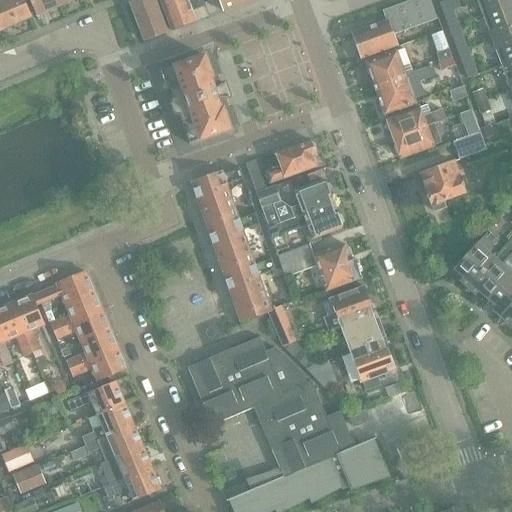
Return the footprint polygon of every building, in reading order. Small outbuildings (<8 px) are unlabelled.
[(0,0),(0,31),(31,19),(22,0),(0,0)] [(37,16),(58,7),(55,0),(29,0),(36,16),(37,16)] [(124,0),(126,5),(130,3),(145,42),(166,33),(153,0),(124,0)] [(172,32),(195,23),(186,0),(164,0),(161,1),(172,32)] [(187,0),(192,11),(205,6),(202,0),(187,0)] [(218,0),(223,12),(252,0),(218,0)] [(394,35),(437,20),(429,0),(413,0),(383,11),(386,21),(352,34),(361,59),(397,46),(394,35)] [(448,0),(439,4),(444,17),(454,13),(448,0)] [(511,0),(477,0),(511,94),(511,0)] [(459,26),(454,13),(444,17),(449,30),(459,26)] [(459,26),(449,30),(454,42),(463,38),(459,26)] [(442,32),(431,36),(437,53),(448,49),(442,32)] [(463,38),(454,42),(458,54),(468,51),(463,38)] [(370,78),(373,88),(413,74),(404,49),(364,64),(365,67),(364,70),(366,76),(369,77),(369,78),(370,78)] [(439,63),(451,58),(448,49),(437,53),(435,54),(436,56),(439,63)] [(468,51),(458,54),(463,67),(472,63),(468,51)] [(189,145),(230,131),(223,109),(221,109),(210,78),(212,78),(205,57),(164,71),(173,99),(171,99),(169,105),(172,114),(177,118),(179,117),(189,145)] [(472,63),(463,67),(467,79),(477,75),(472,63)] [(415,104),(414,100),(425,96),(419,82),(436,76),(433,66),(413,74),(373,88),(378,101),(377,101),(378,102),(377,104),(380,112),(381,112),(382,113),(383,113),(384,116),(415,104)] [(453,77),(448,86),(449,90),(462,86),(458,75),(453,77)] [(449,90),(448,91),(451,101),(466,95),(462,86),(449,90)] [(483,89),(472,93),(476,103),(487,99),(483,89)] [(487,99),(476,103),(480,114),(490,110),(487,99)] [(391,133),(394,138),(434,123),(435,124),(446,120),(443,109),(430,114),(426,105),(387,120),(387,122),(386,126),(388,131),(391,133)] [(472,111),(459,116),(467,136),(479,132),(479,130),(478,128),(472,111)] [(401,158),(434,146),(442,143),(435,124),(434,123),(394,138),(396,145),(394,149),(396,153),(400,155),(401,158)] [(489,126),(479,130),(479,132),(483,141),(493,137),(489,126)] [(460,159),(486,149),(483,141),(479,132),(467,136),(453,142),(460,159)] [(315,151),(317,151),(315,145),(313,145),(312,143),(311,144),(310,141),(276,153),(281,167),(266,173),(270,184),(317,167),(313,157),(316,157),(315,154),(316,154),(315,151)] [(443,201),(466,192),(454,161),(421,174),(435,211),(445,207),(443,201)] [(191,183),(199,207),(229,196),(226,186),(243,180),(239,168),(222,174),(221,173),(191,183)] [(317,171),(307,174),(310,182),(319,178),(317,171)] [(259,173),(250,176),(256,193),(265,190),(259,173)] [(298,205),(289,209),(280,202),(274,186),(266,189),(265,190),(256,193),(268,228),(333,206),(328,193),(330,191),(328,186),(325,185),(324,181),(294,193),(298,205)] [(199,207),(207,230),(238,219),(229,196),(199,207)] [(337,216),(333,206),(268,228),(267,229),(271,240),(307,228),(311,240),(342,228),(340,224),(341,222),(340,217),(337,216)] [(238,220),(238,219),(207,230),(215,253),(246,242),(242,231),(259,225),(255,214),(238,220)] [(488,232),(454,270),(463,279),(461,281),(467,286),(469,288),(494,260),(487,253),(498,240),(488,232)] [(215,253),(224,276),(254,265),(246,242),(215,253)] [(325,292),(361,279),(355,260),(350,262),(344,245),(313,256),(309,245),(277,257),(285,278),(316,267),(325,292)] [(494,260),(469,288),(471,290),(476,295),(479,293),(487,300),(511,271),(511,253),(500,265),(494,260)] [(271,259),(254,265),(224,276),(232,299),(262,288),(258,277),(275,271),(271,259)] [(511,271),(487,300),(496,308),(494,310),(500,316),(502,317),(511,305),(511,271)] [(60,295),(64,306),(94,293),(86,274),(56,286),(57,287),(34,297),(31,298),(34,306),(38,304),(60,295)] [(340,328),(340,329),(376,316),(375,315),(364,287),(329,300),(329,302),(323,305),(327,317),(323,318),(328,333),(340,328)] [(270,312),(262,288),(232,299),(240,322),(268,313),(270,312)] [(50,324),(53,332),(102,312),(94,293),(64,306),(69,316),(50,324)] [(43,327),(34,306),(31,298),(30,298),(30,297),(10,305),(31,354),(39,374),(49,370),(40,350),(39,351),(31,332),(43,327)] [(314,299),(308,301),(310,307),(316,305),(314,299)] [(23,357),(31,354),(10,305),(0,309),(0,333),(4,343),(15,338),(23,357)] [(511,305),(502,317),(503,319),(509,324),(511,322),(511,305)] [(270,312),(268,313),(282,347),(283,347),(294,343),(295,342),(280,307),(270,312)] [(75,332),(80,343),(109,330),(102,312),(53,332),(56,340),(75,332)] [(385,340),(376,316),(340,329),(349,353),(384,340),(384,341),(385,340)] [(65,361),(69,369),(117,349),(109,330),(80,343),(84,354),(65,361)] [(339,412),(326,418),(311,382),(306,384),(304,380),(306,378),(282,354),(274,348),(266,352),(260,338),(187,368),(212,427),(254,409),(280,471),(248,481),(252,490),(226,501),(227,502),(230,501),(234,511),(270,511),(276,509),(276,511),(282,511),(309,498),(312,503),(340,487),(342,490),(350,487),(351,489),(388,477),(373,441),(376,439),(375,438),(354,447),(339,412)] [(395,369),(384,341),(384,340),(349,353),(360,381),(359,381),(359,382),(362,381),(365,391),(380,385),(376,376),(395,369)] [(317,365),(295,344),(284,348),(306,370),(317,365)] [(67,348),(61,351),(64,358),(70,355),(67,348)] [(125,369),(117,349),(69,369),(72,377),(91,369),(96,381),(125,369)] [(317,365),(306,370),(327,391),(338,387),(328,361),(317,365)] [(91,405),(96,416),(124,405),(114,382),(66,402),(70,413),(91,405)] [(44,383),(25,392),(30,402),(49,394),(44,383)] [(396,384),(384,388),(388,397),(399,393),(396,384)] [(4,395),(0,396),(0,414),(10,410),(6,400),(4,395)] [(15,396),(6,400),(10,410),(19,406),(15,396)] [(47,404),(44,410),(46,414),(52,416),(56,414),(58,409),(56,405),(51,402),(47,404)] [(96,416),(101,427),(92,431),(93,433),(81,438),(85,446),(133,426),(124,405),(96,416)] [(363,410),(348,416),(353,427),(368,421),(363,410)] [(10,417),(0,421),(0,452),(5,451),(0,440),(0,435),(15,429),(11,420),(10,417)] [(105,462),(114,458),(114,459),(142,447),(133,426),(85,446),(88,454),(99,450),(105,462)] [(26,445),(1,456),(9,474),(33,463),(26,445)] [(98,481),(102,490),(151,469),(142,447),(114,459),(119,469),(109,473),(110,476),(98,481)] [(37,465),(13,476),(21,495),(46,485),(37,465)] [(160,490),(151,469),(102,490),(105,497),(127,488),(133,502),(160,490)] [(52,511),(77,511),(78,511),(75,503),(52,511)] [(162,511),(159,503),(136,511),(162,511)]
